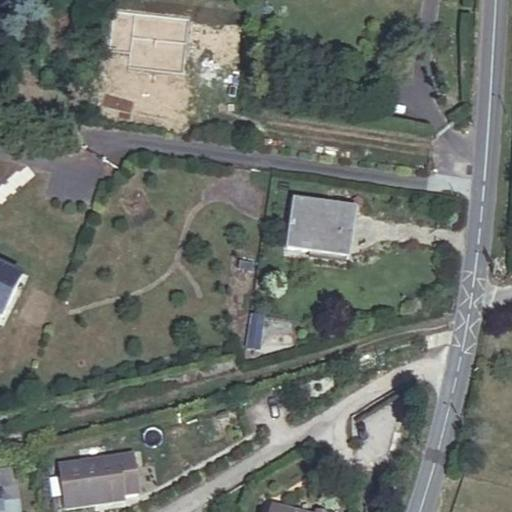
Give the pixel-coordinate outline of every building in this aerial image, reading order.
[(287,250),(353,259),(359,215),(293,206),(287,250)] [(0,312),(18,279),(0,269),(0,312)] [(229,332),(244,334),(247,299),(233,298),(229,332)] [(123,445),(49,456),(56,502),(84,498),(83,494),(114,489),(129,487),(123,445)] [(0,509),(12,507),(4,465),(0,466),(0,509)] [(115,494),(114,489),(83,494),(84,498),(115,494)]
